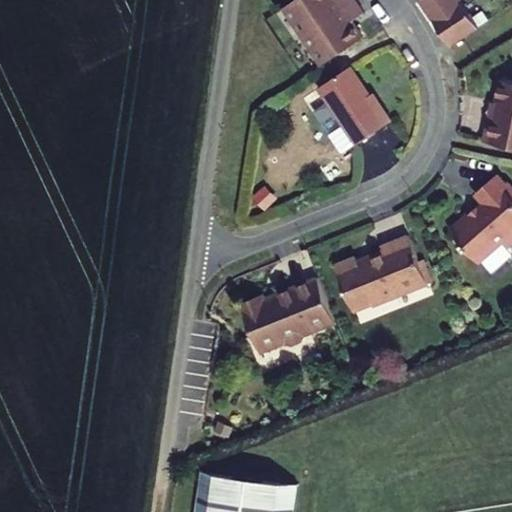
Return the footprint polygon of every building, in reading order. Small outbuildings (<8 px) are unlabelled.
[(306,38),(359,5),(356,0),(301,0),(299,2),(287,9),(306,38)] [(478,32),(453,0),(412,0),(448,52),(478,32)] [(367,17),(359,5),(306,38),(325,69),(365,43),(354,25),(367,17)] [(378,106),(355,70),(323,90),(360,147),(394,125),(381,105),(378,106)] [(487,119),(481,146),(511,153),(511,86),(500,83),(494,108),(495,109),(492,120),(487,119)] [(502,189),(494,179),(472,198),(479,207),(465,219),(464,218),(463,218),(462,218),(461,219),(445,233),(473,267),(497,247),(501,252),(511,242),(511,197),(504,188),(502,189)] [(355,263),(352,257),(332,265),(349,310),(368,303),(369,306),(424,285),(405,236),(378,247),(380,254),(355,263)] [(333,320),(316,276),(277,292),(278,294),(264,300),(261,293),(239,302),(259,351),(284,340),(291,342),(299,339),(303,333),(333,320)] [(291,511),(296,485),(198,470),(192,511),(291,511)]
